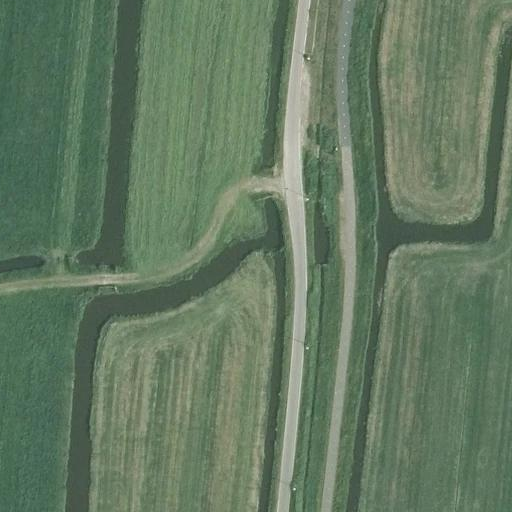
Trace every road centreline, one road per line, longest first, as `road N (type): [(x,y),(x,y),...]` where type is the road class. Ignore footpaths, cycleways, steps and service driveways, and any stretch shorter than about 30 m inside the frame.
road 1 (unclassified): [(285,511),(305,283),(292,185),(305,0)]
road 2 (track): [(0,289),(167,276),(212,247),(237,189),(292,185)]
